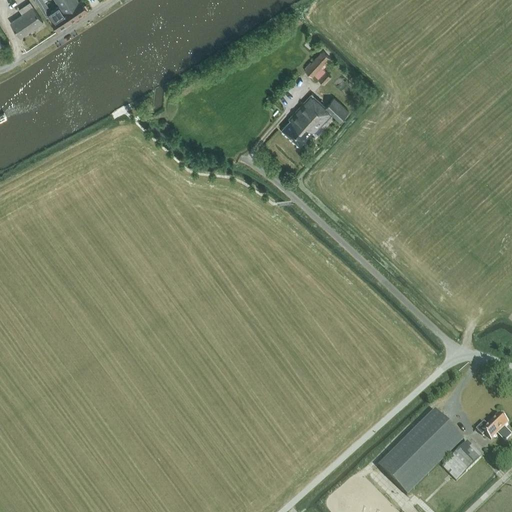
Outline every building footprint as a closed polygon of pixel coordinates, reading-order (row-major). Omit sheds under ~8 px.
[(61,8),(59,9),(58,7),(51,12),(47,5),(43,0),(34,0),(41,9),(47,18),(49,16),(58,31),(70,23),(61,8)] [(55,0),(61,8),(70,23),(89,11),(81,1),(79,2),(77,0),(55,0)] [(21,38),(43,22),(30,3),(22,8),(20,10),(23,14),(10,23),(21,38)] [(312,78),(330,58),(322,51),(304,71),(312,78)] [(331,77),(325,71),(318,79),(323,85),(331,77)] [(300,146),(314,131),(315,132),(333,114),(340,121),(349,112),(334,98),(326,107),(312,94),(289,119),(290,121),(282,130),(300,146)] [(436,411),(379,468),(407,496),(464,440),(436,411)] [(496,435),(508,423),(500,414),(487,425),(484,422),(476,430),(482,436),(485,433),(491,439),(495,435),(496,435)] [(468,444),(443,469),(456,482),(481,458),(468,444)]
